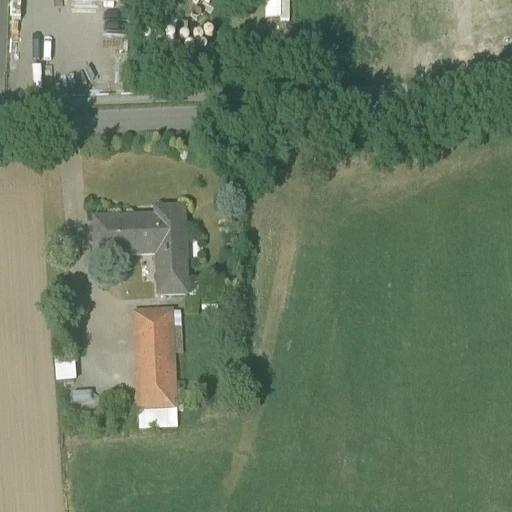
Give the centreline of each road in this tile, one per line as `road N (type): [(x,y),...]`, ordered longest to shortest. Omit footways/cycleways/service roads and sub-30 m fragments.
road 1 (residential): [(511,70),(431,102),(338,116),(0,125)]
road 2 (unknown): [(74,123),(95,371)]
